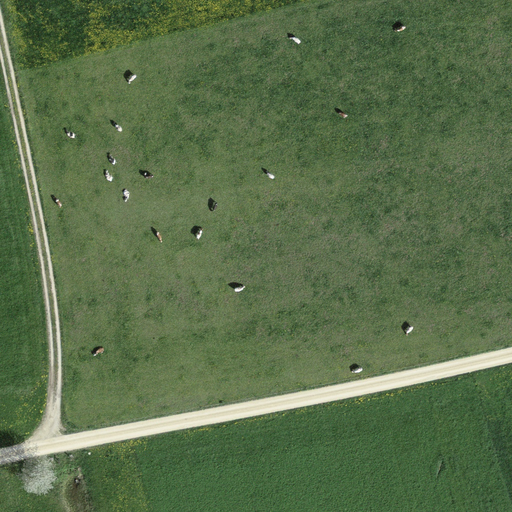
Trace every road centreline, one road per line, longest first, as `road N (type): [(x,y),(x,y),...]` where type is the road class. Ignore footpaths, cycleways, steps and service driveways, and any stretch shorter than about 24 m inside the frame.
road 1 (track): [(0,456),(511,354)]
road 2 (track): [(0,26),(49,294),(55,356),(44,446)]
